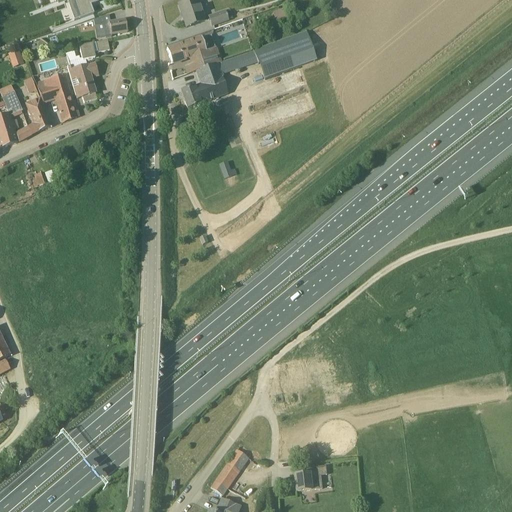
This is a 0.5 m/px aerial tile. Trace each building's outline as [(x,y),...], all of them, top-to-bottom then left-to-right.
[(99,3),(97,0),(55,0),(56,2),(58,2),(59,6),(69,2),(76,21),(95,14),(92,5),(99,3)] [(186,28),(204,22),(196,0),(192,0),(178,5),(186,28)] [(284,9),(276,12),(280,22),(288,19),(284,9)] [(209,18),(210,20),(212,26),(228,21),(227,17),(227,15),(226,16),(225,12),(209,18)] [(111,37),(111,36),(127,33),(125,20),(111,23),(109,15),(56,34),(59,40),(67,36),(68,38),(80,34),(79,30),(94,27),(97,40),(111,37)] [(255,53),(258,63),(264,80),(317,61),(307,33),(254,52),(254,53),(255,53)] [(188,75),(197,72),(217,65),(221,64),(216,50),(212,51),(207,36),(212,34),(166,50),(172,65),(190,58),(192,64),(185,67),(188,75)] [(109,51),(107,41),(79,48),(82,62),(95,59),(94,54),(97,53),(98,54),(109,51)] [(27,46),(22,48),(23,52),(24,52),(26,57),(31,56),(29,51),(28,51),(27,46)] [(8,55),(10,61),(20,58),(18,51),(8,55)] [(217,65),(221,76),(258,63),(255,53),(254,53),(222,65),(221,64),(217,65)] [(197,72),(201,85),(208,103),(228,96),(221,76),(217,65),(197,72)] [(76,79),(84,104),(97,100),(94,91),(96,90),(97,88),(96,84),(94,82),(92,83),(90,75),(97,73),(94,66),(87,68),(87,67),(74,70),(73,66),(67,68),(71,81),(76,79)] [(46,80),(62,76),(61,70),(44,74),(46,80)] [(56,100),(63,123),(63,124),(77,118),(76,118),(78,117),(76,109),(74,109),(65,77),(36,84),(43,104),(56,100)] [(26,88),(33,85),(31,79),(23,82),(26,88)] [(195,108),(195,107),(208,103),(201,85),(181,93),(187,110),(193,107),(194,108),(195,108)] [(267,109),(273,125),(312,108),(306,92),(267,109)] [(14,93),(2,98),(10,116),(21,111),(14,93)] [(26,106),(34,124),(28,127),(31,137),(38,133),(51,128),(40,100),(26,106)] [(19,129),(16,121),(11,123),(7,115),(0,117),(0,147),(1,150),(17,144),(14,135),(13,132),(19,129)] [(31,137),(28,127),(15,134),(18,144),(31,137)] [(224,180),(237,176),(235,170),(230,171),(227,163),(219,166),(224,180)] [(35,187),(45,183),(42,174),(36,176),(37,181),(33,182),(35,187)] [(0,335),(0,361),(10,356),(0,335)] [(318,359),(326,406),(341,404),(340,395),(352,393),(351,383),(339,384),(334,356),(318,359)] [(0,375),(10,370),(6,360),(0,363),(0,375)] [(299,363),(278,365),(283,407),(299,405),(296,377),(301,377),(299,363)] [(211,489),(219,495),(221,496),(226,490),(242,468),(248,460),(237,451),(214,482),(215,483),(211,489)] [(302,476),(294,477),(296,493),(322,490),(320,476),(326,476),(325,467),(301,470),(302,476)] [(211,511),(209,511),(208,511),(237,511),(240,508),(222,501),(216,511),(211,511)]
